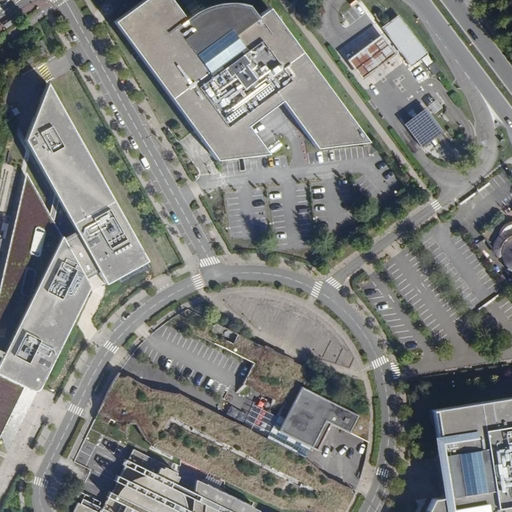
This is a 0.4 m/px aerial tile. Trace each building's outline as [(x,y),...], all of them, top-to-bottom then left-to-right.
[(170,0),(142,0),(113,22),(215,160),(267,154),(257,141),(246,126),(276,104),(280,101),(315,148),(367,142),(268,8),(233,34),(217,12),(205,21),(193,30),(170,0)] [(427,53),(397,14),(380,26),(410,65),(427,53)] [(12,21),(4,27),(6,30),(14,24),(12,21)] [(395,53),(380,33),(345,59),(361,79),(395,53)] [(439,69),(432,61),(426,66),(433,74),(439,69)] [(0,511),(0,411),(5,402),(10,392),(14,382),(30,390),(40,387),(89,286),(85,278),(97,271),(104,284),(146,261),(132,236),(109,194),(84,150),(56,100),(48,85),(47,83),(24,140),(54,194),(58,201),(75,231),(62,238),(61,236),(56,246),(50,235),(46,227),(39,215),(34,214),(28,214),(24,217),(18,243),(10,280),(3,312),(0,323),(0,511)] [(434,99),(425,104),(431,113),(440,107),(434,99)] [(511,223),(506,225),(507,226),(503,229),(500,232),(502,234),(498,237),(495,241),(493,246),(493,250),(498,256),(502,256),(504,261),(508,267),(507,269),(511,271),(511,223)] [(246,360),(253,363),(242,384),(252,389),(265,396),(266,396),(272,399),(269,411),(277,416),(277,417),(266,437),(266,439),(264,438),(264,439),(251,432),(251,431),(250,431),(250,430),(248,429),(247,430),(235,424),(236,423),(234,422),(233,422),(232,422),(232,423),(225,419),(218,416),(219,415),(216,413),(216,414),(202,407),(203,407),(200,405),(199,406),(186,399),(187,398),(185,397),(184,398),(184,397),(184,398),(180,396),(181,396),(180,396),(180,395),(178,394),(148,388),(146,387),(145,388),(143,387),(144,385),(142,384),(142,385),(132,379),(126,376),(117,376),(119,373),(118,372),(113,381),(108,390),(95,418),(108,424),(110,419),(114,421),(111,426),(126,433),(127,434),(129,424),(135,424),(136,424),(141,434),(145,440),(152,446),(212,475),(211,477),(219,480),(220,479),(279,508),(288,509),(308,510),(308,511),(343,511),(345,511),(351,501),(355,492),(354,491),(353,493),(351,490),(345,487),(344,486),(337,483),(335,482),(333,481),(333,482),(330,481),(331,480),(329,479),(306,459),(305,459),(305,458),(304,458),(310,447),(317,451),(318,449),(311,446),(324,421),(348,433),(349,433),(368,443),(369,432),(369,423),(369,413),(368,405),(367,400),(302,366),(291,361),(292,360),(285,357),(271,350),(272,350),(265,346),(264,348),(255,342),(187,309),(186,309),(185,310),(184,311),(182,312),(180,313),(179,313),(177,315),(176,316),(174,316),(173,317),(171,319),(169,320),(168,321),(167,321),(168,322),(214,344),(226,349),(237,355),(246,360)] [(511,511),(511,397),(436,409),(431,410),(431,412),(434,411),(438,433),(440,448),(437,448),(439,456),(445,455),(446,465),(443,466),(443,467),(446,466),(448,476),(447,478),(446,479),(446,480),(446,482),(447,485),(449,486),(451,496),(432,499),(425,511),(511,511)] [(228,511),(177,487),(179,478),(176,476),(177,474),(171,471),(172,469),(133,450),(128,461),(125,460),(123,465),(125,466),(120,477),(117,476),(115,481),(118,482),(112,493),(109,492),(107,497),(109,498),(103,509),(83,499),(80,504),(78,503),(73,511),(228,511)]
